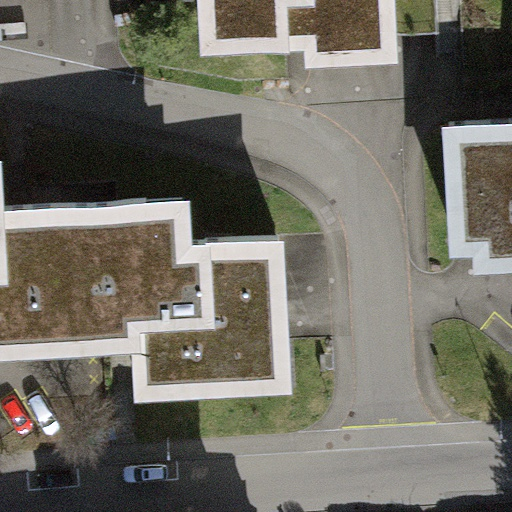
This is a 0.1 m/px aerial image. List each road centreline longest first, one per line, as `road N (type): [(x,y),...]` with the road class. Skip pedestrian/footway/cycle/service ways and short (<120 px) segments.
road 1 (residential): [(382,476),(361,210),(349,173),(314,148),(0,70)]
road 2 (residential): [(0,510),(382,476)]
road 3 (residential): [(382,476),(511,469)]
